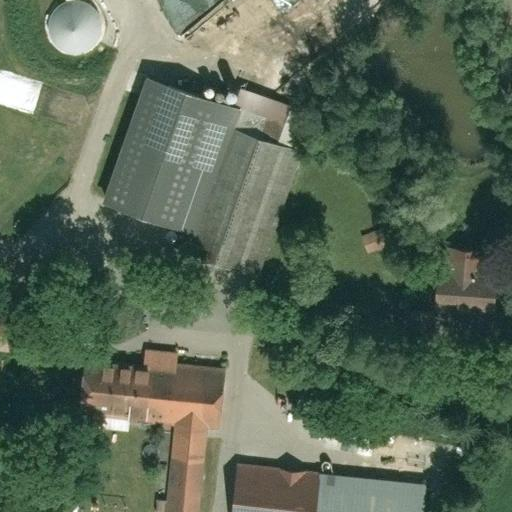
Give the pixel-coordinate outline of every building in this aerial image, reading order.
[(218,123),(176,245),(261,274),(303,152),(218,123)] [(365,236),(370,253),(394,246),(388,229),(365,236)] [(441,285),(439,307),(492,311),(494,273),(480,272),(482,252),(444,249),(442,269),(438,273),(437,281),(441,285)] [(430,313),(405,312),(404,339),(429,340),(430,313)] [(0,313),(0,351),(29,357),(37,321),(0,313)] [(86,414),(173,421),(165,511),(201,511),(209,423),(226,424),(231,362),(91,350),(86,414)] [(429,511),(433,481),(323,469),(322,477),(243,468),(238,511),(429,511)]
